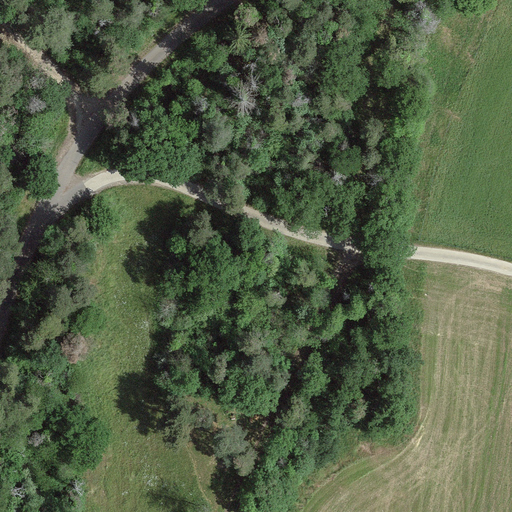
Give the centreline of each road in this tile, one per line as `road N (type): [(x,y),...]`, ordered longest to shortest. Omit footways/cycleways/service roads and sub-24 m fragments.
road 1 (unclassified): [(33,236),(88,182),(141,175),(319,244),(425,251),(511,269)]
road 2 (tertiary): [(33,236),(73,162),(132,85),(229,0)]
